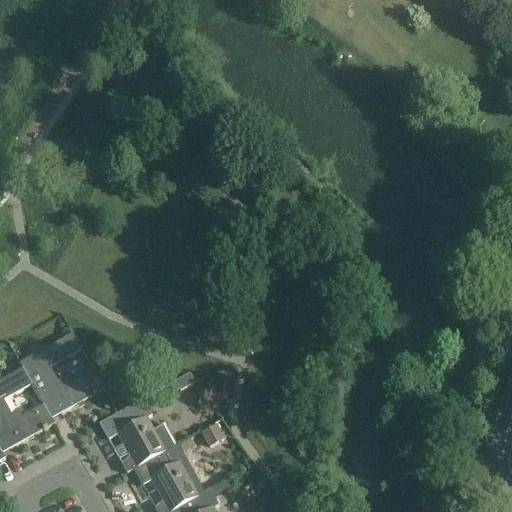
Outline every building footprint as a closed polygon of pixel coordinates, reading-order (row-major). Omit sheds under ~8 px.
[(511,75),(511,48),(500,67),(511,75)] [(20,366),(23,370),(32,386),(44,406),(52,421),(93,398),(94,400),(99,397),(98,396),(105,391),(94,372),(72,384),(69,379),(59,384),(52,371),(83,353),(73,336),(20,366)] [(0,383),(0,449),(3,456),(44,433),(45,434),(50,431),(49,429),(55,426),(52,421),(44,406),(23,418),(19,412),(12,416),(4,402),(32,386),(23,370),(0,383)] [(195,385),(189,377),(175,384),(181,394),(195,385)] [(134,472),(177,448),(165,426),(154,432),(147,421),(153,418),(144,402),(100,427),(109,442),(118,437),(130,458),(122,467),(127,476),(134,472)] [(209,450),(225,442),(217,427),(201,435),(209,450)] [(156,511),(176,511),(204,496),(177,448),(134,472),(143,488),(153,482),(164,502),(156,511)] [(215,511),(220,508),(214,498),(230,489),(227,484),(204,496),(176,511),(215,511)]
